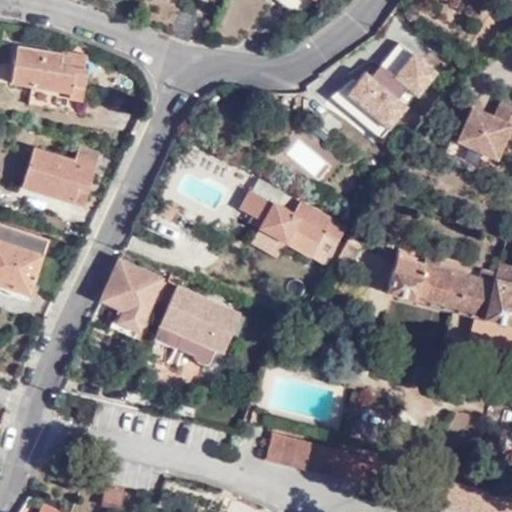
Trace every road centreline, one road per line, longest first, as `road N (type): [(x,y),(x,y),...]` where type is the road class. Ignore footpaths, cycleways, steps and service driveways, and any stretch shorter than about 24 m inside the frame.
road 1 (residential): [(184,72),(45,376),(0,501)]
road 2 (unknown): [(23,440),(136,453),(360,511)]
road 3 (residential): [(370,0),(293,70),(184,72)]
road 4 (residential): [(0,6),(55,14),(184,72)]
